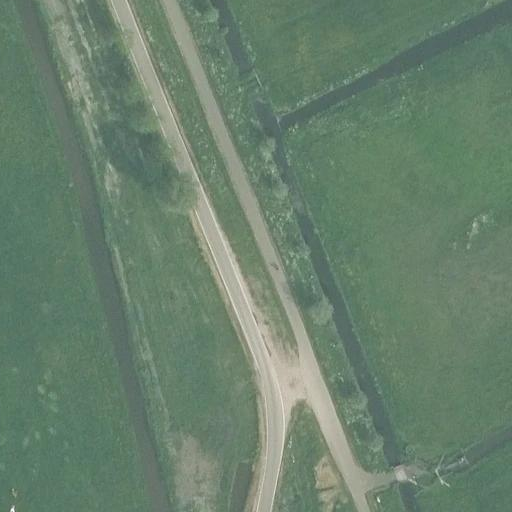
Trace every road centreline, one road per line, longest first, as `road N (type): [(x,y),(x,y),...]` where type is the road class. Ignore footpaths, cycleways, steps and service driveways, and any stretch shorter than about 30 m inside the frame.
road 1 (unknown): [(153,0),(350,511)]
road 2 (unclassified): [(263,511),(275,440),(267,374),(117,0)]
